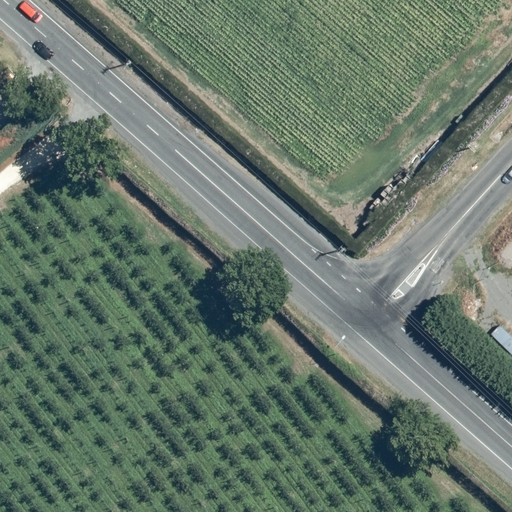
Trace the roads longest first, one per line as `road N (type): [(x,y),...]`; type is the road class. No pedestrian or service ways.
road 1 (secondary): [(370,321),(2,0)]
road 2 (tertiary): [(511,165),(370,321)]
road 3 (secondary): [(511,446),(370,321)]
